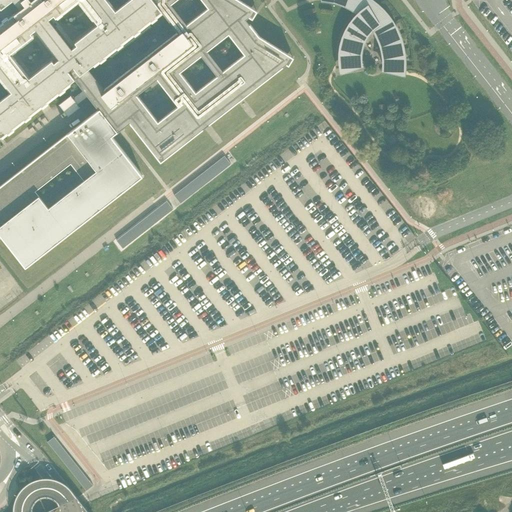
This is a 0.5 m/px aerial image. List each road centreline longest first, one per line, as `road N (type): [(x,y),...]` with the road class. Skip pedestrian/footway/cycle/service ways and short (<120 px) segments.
road 1 (motorway): [(511,415),(243,511)]
road 2 (motorway): [(316,511),(511,445)]
